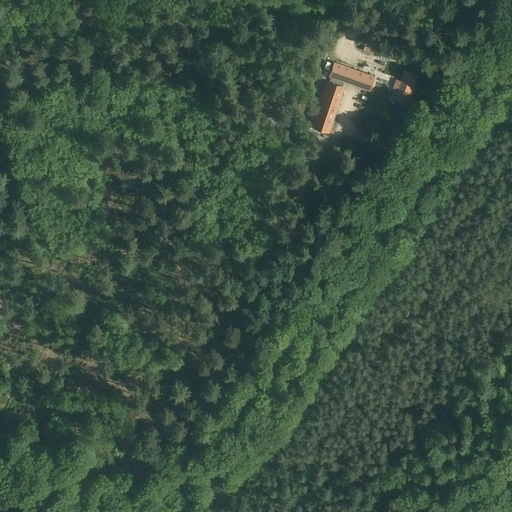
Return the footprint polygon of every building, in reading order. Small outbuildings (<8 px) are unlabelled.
[(76,20),(96,18),(95,6),(75,8),(76,20)] [(375,75),(336,62),(334,61),(329,76),(370,90),(375,75)] [(401,81),(399,80),(396,88),(399,89),(396,97),(407,101),(417,75),(413,74),(414,72),(406,69),(401,81)] [(327,82),(315,119),(330,125),(343,87),(327,82)] [(237,86),(236,98),(245,99),(245,87),(237,86)]
